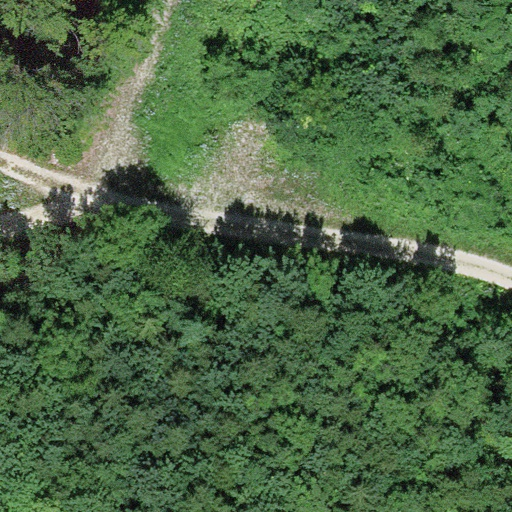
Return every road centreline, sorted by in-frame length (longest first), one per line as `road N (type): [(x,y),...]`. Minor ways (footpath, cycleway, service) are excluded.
road 1 (track): [(511,271),(436,248),(70,204),(0,172)]
road 2 (track): [(193,0),(157,72),(70,204)]
